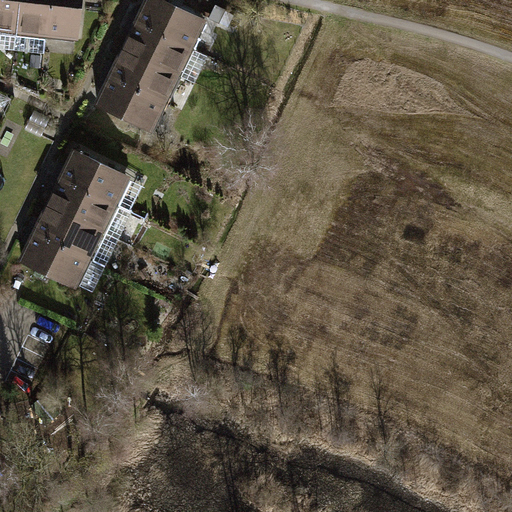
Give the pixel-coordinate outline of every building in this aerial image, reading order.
[(0,0),(0,50),(14,52),(15,46),(19,0),(0,0)] [(19,0),(15,46),(45,50),(47,34),(50,0),(19,0)] [(50,0),(47,34),(79,37),(82,0),(50,0)] [(169,0),(133,0),(126,17),(190,47),(204,16),(169,0)] [(125,18),(111,49),(176,78),(190,47),(125,18)] [(111,49),(97,80),(162,109),(176,78),(111,49)] [(97,80),(83,111),(148,140),(162,109),(97,80)] [(59,174),(118,202),(132,172),(74,144),(59,174)] [(45,205),(103,233),(117,202),(59,175),(45,205)] [(30,236),(88,263),(103,233),(45,205),(30,236)] [(16,266),(74,294),(88,264),(30,236),(16,266)]
